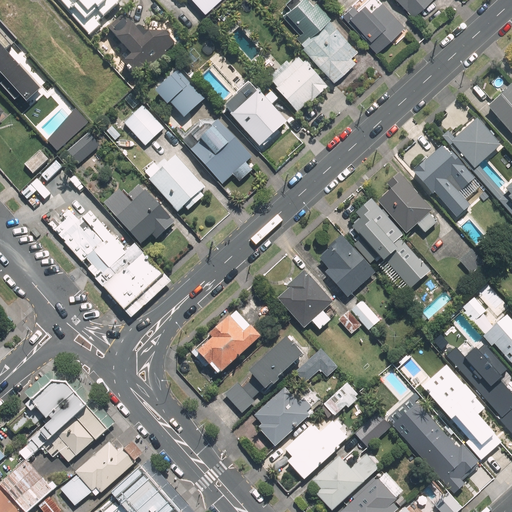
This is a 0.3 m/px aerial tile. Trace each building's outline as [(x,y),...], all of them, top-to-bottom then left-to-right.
[(55,0),(88,36),(99,27),(96,24),(120,3),(118,0),(55,0)] [(187,0),(204,19),(224,0),(187,0)] [(355,53),(307,0),(297,0),(295,2),(293,0),(286,0),(275,11),(298,36),(292,41),(330,84),(352,64),(348,59),(355,53)] [(345,13),(379,50),(408,24),(386,0),(384,0),(374,10),(367,3),(361,8),(356,2),(345,13)] [(398,0),(413,16),(429,0),(398,0)] [(28,7),(7,26),(40,63),(54,51),(47,43),(59,33),(35,7),(31,11),(28,7)] [(146,73),(166,56),(164,54),(172,46),(163,36),(138,35),(121,16),(106,30),(131,57),(122,65),(134,78),(143,70),(145,71),(146,73)] [(71,31),(61,40),(77,58),(87,49),(71,31)] [(15,69),(2,54),(8,49),(0,39),(0,80),(3,83),(0,85),(0,89),(12,102),(17,98),(24,106),(38,93),(41,90),(18,66),(15,69)] [(310,105),(327,90),(299,60),(290,68),(287,64),(270,79),(274,83),(273,83),(278,89),(277,90),(298,113),(308,104),(310,105)] [(179,71),(155,93),(168,107),(172,103),(185,118),(205,100),(179,71)] [(261,146),(287,122),(258,90),(251,82),(224,106),(232,114),(261,146)] [(511,84),(511,83),(486,106),(511,135),(511,84)] [(144,106),(125,124),(146,146),(165,128),(144,106)] [(449,146),(455,141),(478,167),(504,144),(477,114),(464,126),(454,135),(450,130),(441,137),(449,146)] [(253,158),(220,121),(212,128),(211,128),(210,127),(209,127),(208,127),(206,127),(205,127),(203,128),(202,128),(201,129),(200,128),(184,142),(223,185),(234,175),(241,182),(254,170),(247,163),(253,158)] [(106,130),(116,141),(121,136),(112,126),(106,130)] [(99,146),(88,134),(66,155),(76,166),(99,146)] [(469,174),(449,152),(447,154),(440,146),(411,171),(431,194),(436,190),(459,216),(472,204),(455,186),(469,174)] [(49,160),(40,150),(25,164),(34,173),(49,160)] [(206,187),(178,155),(171,161),(167,157),(159,163),(157,161),(146,171),(153,178),(151,180),(180,211),(187,204),(191,208),(206,194),(202,190),(206,187)] [(56,159),(48,167),(56,177),(65,169),(56,159)] [(425,231),(437,220),(429,212),(432,209),(398,171),(387,182),(392,188),(378,200),(407,232),(418,222),(425,231)] [(136,200),(116,218),(141,245),(153,235),(158,240),(176,223),(141,184),(130,194),(136,200)] [(25,187),(18,195),(34,210),(41,202),(25,187)] [(430,275),(369,201),(356,211),(360,216),(348,226),(405,295),(430,275)] [(54,231),(96,278),(107,268),(127,250),(90,210),(78,220),(73,214),(54,231)] [(511,246),(511,231),(503,240),(510,247),(511,246)] [(373,273),(339,235),(328,245),(331,248),(318,259),(327,269),(324,272),(346,297),(373,273)] [(107,268),(96,278),(124,311),(164,275),(136,244),(127,250),(107,268)] [(482,262),(470,249),(458,259),(470,273),(482,262)] [(319,329),(330,319),(322,311),(332,302),(302,270),(286,286),(287,288),(276,297),(303,327),(311,320),(319,329)] [(350,309),(369,330),(378,321),(360,301),(350,309)] [(218,373),(259,335),(237,310),(229,317),(228,316),(209,334),(210,335),(192,352),(205,366),(209,362),(218,373)] [(346,311),(338,319),(351,334),(360,326),(346,311)] [(511,318),(507,314),(484,334),(492,343),(494,341),(511,361),(511,318)] [(270,386),(278,379),(277,377),(302,354),(285,336),(248,370),(254,376),(243,386),(238,381),(225,393),(242,413),(256,400),(253,397),(260,391),(265,395),(272,389),(270,386)] [(480,348),(476,345),(463,356),(456,348),(449,354),(511,427),(511,387),(500,374),(507,368),(485,344),(480,348)] [(338,367),(322,350),(298,372),(307,382),(321,369),(328,376),(338,367)] [(482,413),(488,408),(447,364),(423,386),(471,438),(468,441),(483,457),(505,437),(482,413)] [(42,447),(87,406),(67,384),(53,383),(5,425),(13,434),(29,420),(33,425),(44,415),(49,420),(31,439),(40,448),(42,447)] [(349,384),(325,405),(338,419),(356,401),(361,397),(349,384)] [(299,404),(284,388),(255,414),(263,423),(259,427),(275,445),(309,415),(306,411),(311,407),(304,399),(299,404)] [(421,399),(392,423),(446,485),(447,484),(450,487),(481,461),(463,440),(459,443),(421,399)] [(94,439),(106,428),(87,406),(42,447),(52,458),(59,452),(67,461),(93,438),(94,439)] [(389,427),(377,414),(355,434),(367,448),(389,427)] [(347,435),(333,420),(320,432),(313,424),(286,449),(293,456),(288,461),(304,478),(336,449),(334,447),(347,435)] [(98,493),(135,460),(122,446),(116,451),(108,443),(75,472),(76,474),(59,489),(74,505),(90,491),(94,495),(98,492),(98,493)] [(316,493),(331,510),(379,467),(367,454),(351,468),(340,456),(314,480),(321,488),(316,493)] [(25,511),(29,511),(58,487),(53,482),(49,486),(27,461),(0,484),(25,511)] [(180,511),(141,467),(109,495),(111,498),(95,511),(180,511)] [(379,470),(367,481),(373,488),(385,477),(379,470)] [(367,488),(340,511),(394,511),(399,508),(386,494),(379,501),(367,488)] [(0,511),(17,511),(0,491),(0,511)] [(447,491),(438,499),(450,511),(454,511),(461,507),(447,491)] [(57,511),(60,510),(49,497),(38,507),(42,511),(57,511)]
